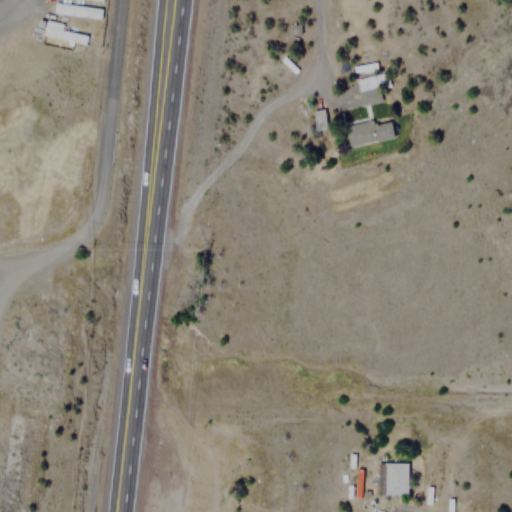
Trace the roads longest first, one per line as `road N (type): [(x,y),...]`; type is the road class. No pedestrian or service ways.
road 1 (trunk): [(117,511),(169,0)]
road 2 (residential): [(95,211),(115,0)]
